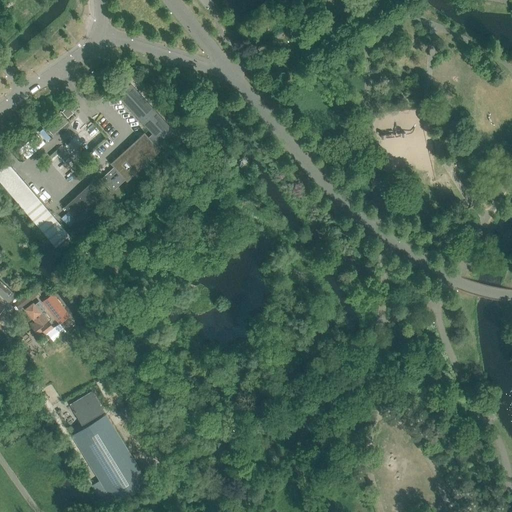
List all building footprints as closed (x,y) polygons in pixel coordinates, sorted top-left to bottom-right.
[(113,167),(101,178),(113,191),(125,180),(127,182),(161,150),(159,148),(162,146),(163,146),(176,134),(130,84),(117,96),(152,134),(149,137),(144,132),(110,164),(113,167)] [(25,160),(33,153),(28,147),(20,153),(25,160)] [(70,235),(7,162),(0,167),(0,181),(56,247),(70,235)] [(76,220),(103,196),(91,183),(64,207),(76,220)] [(16,296),(0,280),(0,295),(9,304),(16,296)] [(52,294),(43,301),(59,323),(69,316),(52,294)] [(23,297),(15,303),(20,309),(28,302),(23,297)] [(54,328),(42,312),(45,310),(39,301),(35,305),(33,302),(25,309),(33,320),(35,322),(30,326),(38,337),(44,333),(45,335),(54,328)] [(104,411),(92,391),(69,405),(82,424),(104,411)] [(131,417),(125,407),(117,413),(124,422),(131,417)] [(149,483),(106,414),(71,435),(114,505),(149,483)]
